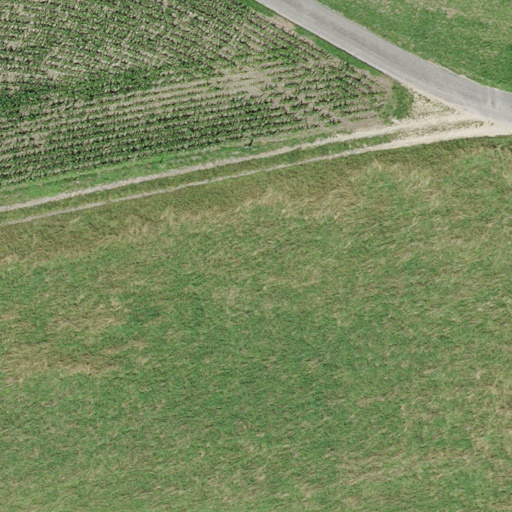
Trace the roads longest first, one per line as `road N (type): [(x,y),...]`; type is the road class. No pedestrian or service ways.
road 1 (track): [(476,103),(402,136),(0,215)]
road 2 (unclassified): [(274,0),(476,103),(511,108)]
